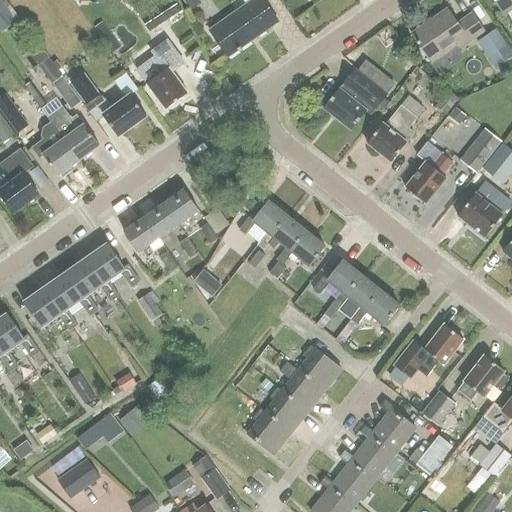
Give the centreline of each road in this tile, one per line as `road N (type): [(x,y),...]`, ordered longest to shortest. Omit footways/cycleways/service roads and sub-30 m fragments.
road 1 (residential): [(262,511),(449,275)]
road 2 (residential): [(0,274),(243,105)]
road 3 (residential): [(449,275),(243,105)]
road 4 (residential): [(243,105),(396,0)]
